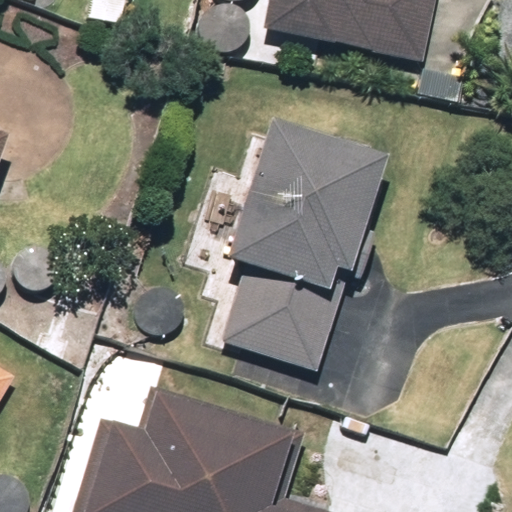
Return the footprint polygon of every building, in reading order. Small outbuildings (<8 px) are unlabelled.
[(35,0),(8,0),(8,2),(33,9),(35,0)] [(273,0),(264,45),(329,60),(331,57),(418,75),(435,0),(273,0)] [(126,11),(91,4),(86,28),(122,34),(126,11)] [(272,144),(226,282),(245,289),(223,355),(315,385),(338,311),(329,310),(334,293),(349,298),(352,289),(361,293),(368,273),(358,270),(387,181),(272,144)] [(0,409),(12,389),(0,382),(0,409)] [(281,511),(302,450),(151,401),(138,443),(102,431),(75,511),(281,511)]
